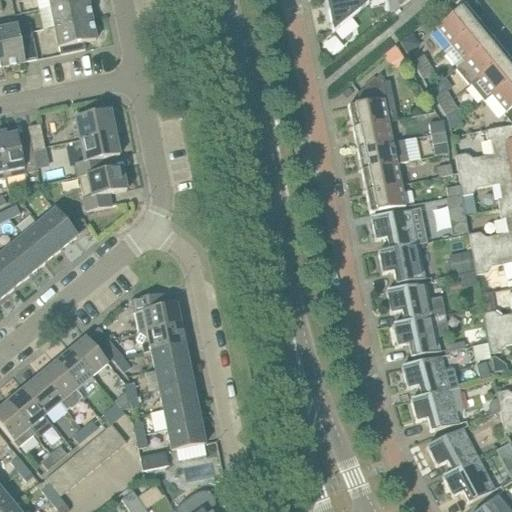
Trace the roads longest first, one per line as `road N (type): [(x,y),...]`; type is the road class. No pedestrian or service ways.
road 1 (residential): [(420,511),(376,413),(290,0)]
road 2 (secondary): [(290,330),(221,0)]
road 3 (residential): [(236,464),(191,268),(151,228)]
road 4 (secondary): [(367,511),(290,330)]
road 5 (residential): [(0,353),(151,228)]
road 6 (secondary): [(290,330),(326,511)]
road 7 (residential): [(151,228),(162,192),(138,76)]
road 8 (residential): [(0,104),(138,76)]
